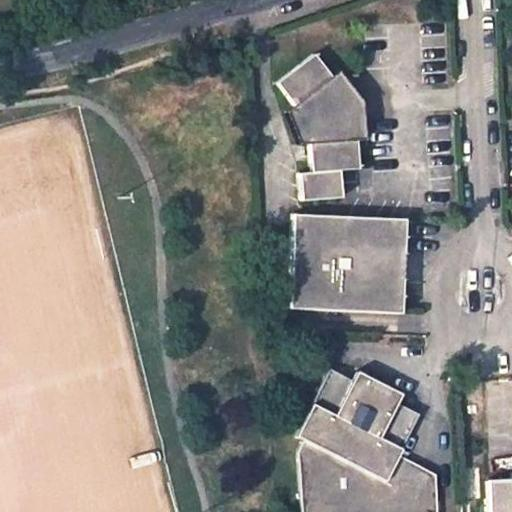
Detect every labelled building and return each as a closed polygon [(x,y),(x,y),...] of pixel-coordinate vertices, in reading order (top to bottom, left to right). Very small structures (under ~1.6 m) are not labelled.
[(331,77),(312,54),(275,82),(293,105),(283,111),(292,131),(297,145),(307,144),(309,163),(356,160),(355,139),(353,103),(331,77)] [(358,99),(338,71),(331,77),(353,103),(355,139),(363,139),(360,103),(358,99)] [(297,173),(299,200),(340,197),(338,170),(356,169),(356,160),(309,163),(309,173),(297,173)] [(287,307),(397,312),(400,218),(289,213),(287,307)] [(351,380),(328,369),(294,436),(302,440),(296,452),(299,511),(435,511),(434,475),(398,455),(418,415),(395,403),(400,394),(356,371),(351,380)] [(511,511),(511,480),(484,481),(485,511),(511,511)]
